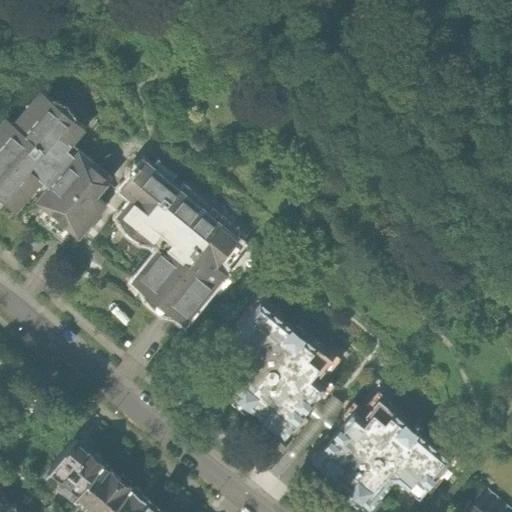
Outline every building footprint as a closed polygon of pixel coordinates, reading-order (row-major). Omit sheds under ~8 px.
[(43,173),(50,179),(75,149),(69,143),(86,123),(42,86),(32,97),(27,97),(27,103),(15,117),(7,111),(0,118),(0,188),(17,203),(36,181),(41,181),(41,175),(43,173)] [(80,144),(75,149),(50,179),(38,193),(80,230),(107,198),(97,190),(113,172),(80,144)] [(164,237),(196,201),(144,156),(138,162),(136,160),(131,166),(133,168),(121,182),(133,192),(119,208),(152,237),(157,232),(164,237)] [(196,201),(164,237),(133,273),(185,317),(226,269),(217,261),(238,237),(196,201)] [(227,383),(285,432),(305,409),(310,403),(315,397),(327,383),(318,376),(333,358),(261,296),(229,333),(250,351),(251,355),(227,383)] [(323,403),(315,397),(310,403),(305,409),(310,413),(309,414),(312,416),(288,443),(287,445),(286,448),(287,452),(288,454),(291,457),(294,457),(298,457),(300,455),(325,427),(332,433),(337,427),(343,420),(335,414),(344,403),(332,393),(323,403)] [(398,477),(419,495),(451,458),(418,430),(422,426),(416,421),(412,425),(379,397),(364,415),(354,407),(343,420),(337,427),(332,433),(313,456),(371,505),(394,477),(398,477)] [(70,485),(102,450),(76,427),(41,459),(70,485)] [(70,485),(98,510),(131,476),(102,450),(70,485)] [(98,510),(100,511),(146,511),(158,501),(131,476),(98,510)] [(0,511),(25,511),(16,500),(6,505),(0,509),(0,511)] [(170,511),(158,501),(146,511),(170,511)] [(486,511),(474,502),(465,511),(486,511)]
